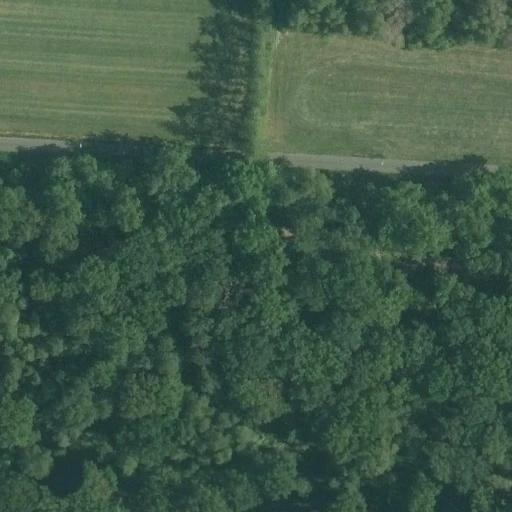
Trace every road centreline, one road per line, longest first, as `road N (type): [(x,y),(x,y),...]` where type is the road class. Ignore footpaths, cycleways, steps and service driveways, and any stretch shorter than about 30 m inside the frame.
road 1 (unclassified): [(511,173),(0,145)]
road 2 (unclassified): [(0,492),(332,511)]
